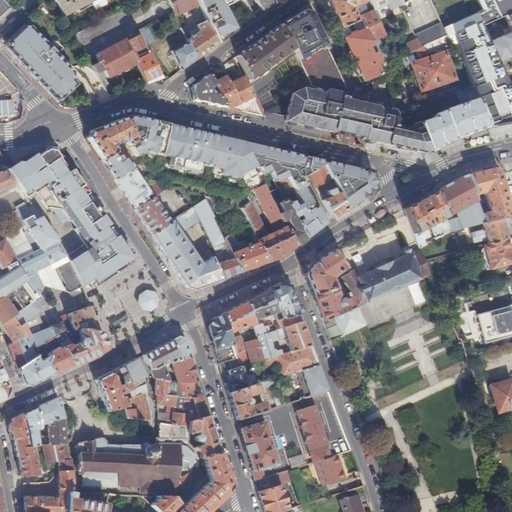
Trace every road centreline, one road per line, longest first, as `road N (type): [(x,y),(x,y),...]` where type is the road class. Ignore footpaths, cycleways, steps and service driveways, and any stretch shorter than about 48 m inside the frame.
road 1 (residential): [(379,511),(286,265)]
road 2 (tertiary): [(383,159),(150,105)]
road 3 (residential): [(59,124),(183,311)]
road 4 (residential): [(183,311),(244,490)]
road 5 (residential): [(18,402),(183,311)]
road 6 (residential): [(298,0),(150,105)]
